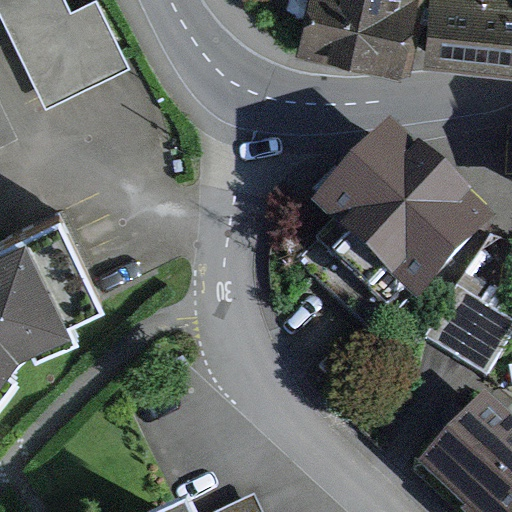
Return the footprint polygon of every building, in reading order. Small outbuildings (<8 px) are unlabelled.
[(64,0),(0,0),(0,16),(45,108),(129,67),(96,0),(95,0),(71,12),(64,0)] [(422,0),(319,0),(312,44),(413,59),(422,0)] [(511,0),(443,0),(438,53),(511,60),(511,0)] [(412,313),(485,235),(470,221),(404,158),(393,148),(319,226),(412,313)] [(0,343),(2,340),(93,300),(53,209),(0,232),(0,343)] [(480,406),(413,472),(452,511),(511,511),(511,436),(511,438),(480,406)]
